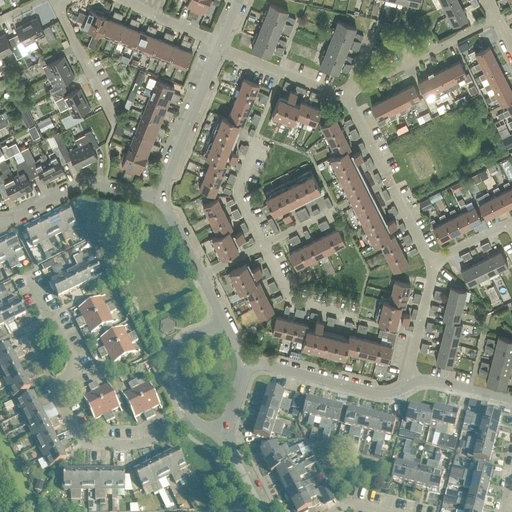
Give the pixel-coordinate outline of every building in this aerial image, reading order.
[(192,18),(199,0),(186,0),(189,1),(187,6),(191,8),(188,16),(192,18)] [(210,0),(209,0),(199,0),(192,18),(197,20),(200,12),(204,13),(207,8),(209,9),(212,1),(210,0)] [(462,9),(457,0),(454,0),(443,6),(448,16),(462,9)] [(284,22),(288,11),(271,4),(266,15),(284,22)] [(80,9),(74,7),(71,13),(77,15),(80,9)] [(467,18),(462,9),(448,16),(453,26),(467,18)] [(104,27),(107,18),(103,16),(104,14),(96,11),(95,13),(90,11),(88,15),(80,12),(78,16),(104,27)] [(109,39),(119,13),(115,11),(111,20),(107,18),(104,27),(100,35),(109,39)] [(117,42),(124,25),(120,23),(123,15),(119,13),(109,39),(117,42)] [(279,34),(284,22),(266,15),(261,26),(279,34)] [(104,27),(78,16),(78,17),(76,21),(85,24),(83,28),(88,31),(87,33),(95,36),(96,34),(100,35),(104,27)] [(293,25),(296,19),(289,16),(287,22),(293,25)] [(37,18),(26,23),(35,41),(45,35),(49,43),(56,39),(50,26),(42,30),(37,18)] [(126,46),(136,20),(132,18),(128,26),(124,25),(117,42),(126,46)] [(134,49),(141,32),(137,30),(140,22),(136,20),(126,46),(134,49)] [(352,39),(356,28),(338,21),(334,32),(352,39)] [(35,41),(26,23),(16,29),(22,40),(16,43),(23,56),(28,54),(28,52),(31,51),(28,44),(35,41)] [(143,53),(153,27),(149,25),(146,33),(141,32),(134,49),(143,53)] [(290,33),(292,27),(285,25),(283,30),(290,33)] [(275,45),(279,34),(261,26),(257,38),(275,45)] [(151,56),(158,39),(154,37),(157,29),(153,27),(143,53),(151,56)] [(160,60),(170,34),(166,32),(163,40),(158,39),(151,56),(160,60)] [(347,50),(352,39),(334,32),(329,43),(347,50)] [(361,41),(364,36),(357,33),(354,39),(361,41)] [(23,56),(16,43),(11,46),(5,34),(0,36),(0,50),(3,57),(13,52),(17,59),(23,56)] [(168,63),(175,45),(171,44),(174,35),(170,34),(160,60),(168,63)] [(270,56),(275,45),(257,38),(252,49),(270,56)] [(177,67),(187,41),(183,39),(180,47),(175,45),(168,63),(177,67)] [(284,47),(287,42),(280,39),(277,44),(284,47)] [(70,46),(67,40),(61,42),(64,48),(70,46)] [(186,70),(193,52),(188,51),(192,42),(187,41),(177,67),(186,70)] [(358,50),(360,44),(353,41),(351,47),(358,50)] [(467,42),(458,47),(461,52),(470,48),(467,42)] [(343,62),(347,50),(329,43),(325,55),(343,62)] [(495,57),(490,46),(476,53),(475,51),(468,54),(471,60),(477,58),(480,63),(480,64),(495,57)] [(281,56),(283,50),(276,47),(274,53),(281,56)] [(338,73),(343,62),(325,55),(320,66),(338,73)] [(48,77),(69,67),(64,56),(43,67),(48,77)] [(352,64),(355,58),(348,56),(345,61),(352,64)] [(500,67),(495,57),(480,64),(480,63),(474,66),(477,71),(482,68),(485,73),(485,74),(500,67)] [(36,68),(46,63),(44,59),(34,64),(36,68)] [(459,61),(449,66),(456,81),(457,80),(463,78),(466,83),(468,86),(473,83),(472,80),(469,73),(466,74),(459,61)] [(349,72),(351,67),(344,64),(342,70),(349,72)] [(456,81),(449,66),(439,71),(446,86),(447,85),(450,91),(460,86),(457,80),(456,81)] [(75,77),(69,67),(48,77),(54,88),(50,90),(52,95),(65,89),(63,83),(75,77)] [(505,77),(500,67),(485,74),(485,73),(479,76),(482,81),(487,78),(490,84),(505,77)] [(446,86),(439,71),(428,76),(436,91),(437,91),(440,96),(450,91),(447,85),(446,86)] [(140,72),(137,81),(141,83),(145,74),(140,72)] [(436,91),(428,76),(418,82),(425,97),(432,93),(435,99),(440,96),(437,91),(436,91)] [(510,87),(505,77),(490,84),(484,86),(487,91),(492,88),(495,94),(496,95),(510,87)] [(151,78),(148,87),(153,89),(179,100),(181,95),(173,92),(174,88),(151,78)] [(257,91),(259,85),(244,79),(240,89),(255,95),(261,98),(261,97),(268,100),(269,96),(257,91)] [(421,99),(413,84),(403,89),(410,104),(409,105),(412,110),(417,108),(414,102),(421,99)] [(479,94),(476,87),(470,90),(474,96),(479,94)] [(511,99),(511,90),(510,87),(496,95),(495,94),(490,97),(492,101),(498,99),(501,105),(505,103),(511,99)] [(68,107),(85,99),(80,88),(68,94),(65,89),(52,95),(55,101),(63,97),(68,107)] [(179,100),(153,89),(150,98),(167,105),(169,101),(177,104),(179,100)] [(251,105),(255,95),(240,89),(236,99),(251,105)] [(410,104),(403,89),(393,94),(400,109),(399,110),(402,115),(406,113),(404,107),(409,105),(410,104)] [(400,109),(393,94),(382,100),(390,114),(388,115),(391,120),(396,118),(393,113),(399,110),(400,109)] [(457,106),(467,100),(465,96),(455,101),(457,106)] [(300,105),(299,105),(279,97),(271,118),(292,126),(295,117),(300,105)] [(166,109),(167,105),(150,98),(146,106),(172,117),(174,113),(166,109)] [(81,114),(91,109),(85,99),(68,107),(71,114),(61,119),(66,128),(84,119),(81,114)] [(247,115),(251,105),(236,99),(232,109),(247,115)] [(27,107),(23,100),(15,104),(19,111),(27,107)] [(390,114),(382,100),(372,105),(379,119),(376,120),(380,126),(386,123),(383,118),(388,115),(390,114)] [(305,121),(311,106),(301,102),(299,105),(300,105),(295,117),(305,121)] [(172,117),(146,106),(143,115),(161,122),(162,118),(170,121),(172,117)] [(315,125),(321,110),(311,106),(305,121),(315,125)] [(243,125),(247,115),(232,109),(228,119),(239,124),(243,125)] [(27,110),(20,114),(23,121),(30,117),(27,110)] [(422,116),(425,122),(432,119),(428,112),(422,116)] [(503,113),(492,119),(494,123),(506,117),(503,113)] [(159,126),(161,122),(143,115),(139,124),(165,134),(167,130),(159,126)] [(223,163),(239,124),(228,119),(219,115),(203,155),(212,159),(223,163)] [(321,126),(326,136),(341,129),(336,119),(321,126)] [(50,128),(46,120),(38,125),(41,132),(50,128)] [(165,134),(139,124),(136,132),(154,139),(155,135),(164,138),(165,134)] [(398,129),(396,131),(399,135),(409,130),(406,124),(398,129)] [(499,132),(502,139),(510,135),(507,128),(499,132)] [(346,138),(341,129),(326,136),(331,146),(346,138)] [(87,164),(98,159),(93,150),(92,147),(97,144),(91,131),(75,139),(79,147),(87,164)] [(40,138),(37,132),(30,136),(33,141),(40,138)] [(58,145),(63,155),(68,152),(61,136),(59,132),(53,135),(55,139),(58,145)] [(152,143),(154,139),(136,132),(133,141),(158,151),(160,147),(152,143)] [(510,135),(502,139),(507,148),(511,146),(511,135),(511,134),(510,135)] [(351,148),(346,138),(331,146),(336,155),(347,150),(351,148)] [(158,151),(133,141),(129,149),(138,153),(147,156),(148,152),(157,155),(158,151)] [(5,159),(20,151),(16,143),(8,147),(6,144),(1,147),(0,143),(0,154),(2,153),(5,159)] [(50,158),(46,161),(55,178),(65,173),(59,161),(64,158),(58,145),(52,148),(54,152),(49,155),(50,158)] [(87,164),(79,147),(68,152),(77,169),(87,164)] [(21,151),(25,160),(28,165),(34,162),(27,148),(21,151)] [(128,178),(138,153),(129,149),(127,153),(125,152),(122,160),(124,161),(122,166),(127,168),(123,176),(128,178)] [(336,155),(327,159),(347,198),(350,197),(352,201),(354,205),(371,197),(369,193),(347,150),(336,155)] [(145,160),(147,156),(138,153),(128,178),(132,180),(135,172),(140,173),(142,168),(144,169),(147,161),(145,160)] [(227,165),(223,163),(212,159),(208,169),(223,175),(227,165)] [(23,194),(14,177),(9,179),(6,173),(11,171),(8,165),(5,160),(0,162),(0,165),(1,168),(0,168),(4,174),(2,178),(4,182),(0,183),(0,190),(0,191),(6,188),(12,199),(23,194)] [(33,174),(28,165),(25,160),(18,163),(17,172),(19,174),(14,177),(23,194),(33,189),(27,177),(33,174)] [(55,178),(46,161),(35,166),(44,183),(55,178)] [(498,173),(495,165),(489,168),(492,176),(498,173)] [(219,185),(223,175),(208,169),(204,179),(219,185)] [(274,213),(321,190),(311,170),(264,194),(269,203),(273,211),(274,213)] [(484,171),(478,174),(482,181),(487,178),(484,171)] [(481,181),(477,174),(470,178),(474,185),(481,181)] [(215,195),(219,185),(204,179),(200,189),(215,195)] [(464,180),(451,187),(453,193),(467,186),(464,180)] [(511,192),(510,188),(511,188),(509,182),(504,185),(506,190),(501,193),(500,193),(507,208),(511,205),(511,192)] [(500,193),(501,193),(498,187),(493,190),(496,195),(491,198),(489,199),(497,213),(507,208),(500,193)] [(489,199),(491,198),(488,192),(483,195),(486,200),(479,204),(486,219),(497,213),(489,199)] [(390,236),(371,197),(354,205),(355,206),(351,208),(371,246),(379,242),(390,236)] [(433,206),(429,198),(419,203),(424,211),(433,206)] [(203,206),(208,216),(223,209),(218,199),(203,206)] [(273,211),(269,203),(261,207),(265,215),(273,211)] [(464,211),(471,226),(482,221),(475,206),(468,210),(465,204),(460,206),(463,212),(464,211)] [(300,222),(310,217),(305,207),(295,212),(300,222)] [(228,218),(223,209),(208,216),(213,226),(228,218)] [(463,212),(457,215),(455,209),(450,212),(453,217),(454,217),(461,231),(471,226),(464,211),(463,212)] [(286,219),(292,216),(289,210),(283,213),(286,219)] [(68,211),(57,216),(70,242),(74,239),(70,230),(76,227),(68,211)] [(453,217),(447,220),(444,214),(440,217),(442,222),(443,222),(451,236),(461,231),(454,217),(453,217)] [(70,242),(57,216),(46,222),(55,238),(61,235),(65,244),(70,242)] [(233,228),(228,218),(213,226),(218,235),(229,230),(233,228)] [(443,222),(442,222),(437,225),(434,220),(428,223),(431,229),(433,228),(440,242),(451,236),(443,222)] [(55,238),(46,222),(35,227),(48,253),(53,250),(48,241),(55,238)] [(48,253),(35,227),(24,233),(33,249),(39,246),(44,255),(48,253)] [(338,229),(328,234),(336,248),(345,243),(338,229)] [(239,249),(229,230),(218,235),(209,239),(219,259),(239,249)] [(336,248),(328,234),(319,239),(326,253),(336,248)] [(394,234),(390,236),(379,242),(384,252),(399,244),(394,234)] [(14,238),(3,244),(16,269),(17,269),(20,267),(16,258),(22,255),(14,238)] [(326,253),(319,239),(309,244),(316,258),(326,253)] [(74,248),(79,246),(77,240),(71,243),(74,248)] [(16,269),(3,244),(0,245),(0,264),(0,266),(7,262),(11,271),(16,269)] [(316,258),(309,244),(299,248),(307,263),(316,258)] [(404,254),(399,244),(384,252),(389,261),(404,254)] [(307,263),(299,248),(289,253),(297,268),(307,263)] [(501,251),(491,256),(498,271),(508,266),(501,251)] [(409,264),(404,254),(389,261),(394,271),(409,264)] [(78,257),(91,283),(102,277),(93,261),(91,255),(84,259),(82,255),(78,257)] [(498,271),(491,256),(481,261),(488,276),(498,271)] [(91,283),(78,257),(73,260),(78,268),(71,272),(80,288),(91,283)] [(488,276),(481,261),(471,266),(478,280),(488,276)] [(50,270),(48,264),(42,268),(44,273),(50,270)] [(236,294),(245,289),(256,283),(246,264),(226,274),(236,294)] [(80,288),(71,272),(65,275),(61,266),(56,268),(69,294),(80,288)] [(478,280),(471,266),(461,271),(468,285),(478,280)] [(69,294),(56,268),(52,270),(56,279),(50,283),(58,299),(69,294)] [(259,281),(256,283),(245,289),(250,299),(264,292),(259,281)] [(408,296),(411,285),(395,281),(392,292),(408,296)] [(464,301),(467,291),(451,287),(448,297),(464,301)] [(269,301),(264,292),(250,299),(255,308),(269,301)] [(405,306),(408,296),(392,292),(389,302),(401,305),(405,306)] [(6,293),(2,295),(2,296),(15,321),(26,316),(17,299),(11,302),(6,293)] [(15,321),(2,296),(0,296),(0,302),(2,307),(0,307),(0,318),(4,327),(15,321)] [(461,312),(464,301),(448,297),(446,308),(461,312)] [(96,318),(114,308),(112,304),(105,308),(101,299),(90,305),(96,318)] [(396,326),(401,305),(389,302),(380,299),(375,321),(396,326)] [(274,311),(269,301),(255,308),(259,318),(274,311)] [(96,318),(90,305),(78,310),(83,319),(76,323),(78,327),(96,318)] [(113,325),(109,316),(116,312),(114,308),(96,318),(102,330),(113,325)] [(459,322),(461,312),(446,308),(443,319),(462,324),(463,323),(459,322)] [(283,335),(287,320),(276,317),(272,333),(283,335)] [(102,330),(96,318),(78,327),(80,331),(87,327),(91,336),(102,330)] [(460,334),(462,324),(443,319),(447,320),(444,330),(460,334)] [(293,338),(297,322),(287,320),(283,335),(293,338)] [(307,329),(308,325),(297,322),(293,338),(304,341),(307,329)] [(118,347),(136,338),(134,334),(127,338),(122,329),(112,335),(118,347)] [(348,339),(307,329),(304,341),(301,350),(344,361),(346,351),(349,339),(348,339)] [(457,345),(460,334),(444,330),(441,341),(457,345)] [(395,333),(389,331),(387,338),(393,340),(395,333)] [(118,347),(112,335),(100,340),(105,349),(98,353),(100,357),(118,347)] [(356,354),(360,338),(349,335),(348,339),(349,339),(346,351),(356,354)] [(511,351),(511,339),(498,336),(495,348),(511,351)] [(131,346),(138,342),(136,338),(118,347),(124,360),(135,355),(131,346)] [(367,357),(371,341),(360,338),(356,354),(367,357)] [(377,359),(381,343),(371,341),(367,357),(377,359)] [(454,356),(457,345),(441,341),(439,352),(454,356)] [(388,362),(392,346),(381,343),(377,359),(388,362)] [(0,364),(22,353),(20,349),(14,352),(14,353),(12,354),(8,347),(0,350),(0,364)] [(124,360),(118,347),(100,357),(102,361),(109,357),(113,366),(124,360)] [(511,364),(511,360),(511,351),(495,348),(492,359),(511,364)] [(452,366),(454,356),(439,352),(436,362),(452,366)] [(19,369),(15,362),(18,360),(18,361),(25,358),(22,353),(0,364),(0,372),(2,377),(19,369)] [(508,376),(511,364),(492,359),(489,371),(508,376)] [(8,388),(33,375),(31,371),(25,374),(25,375),(23,376),(19,369),(2,377),(8,388)] [(505,388),(508,376),(489,371),(486,383),(505,388)] [(30,390),(26,383),(29,382),(29,383),(36,379),(33,375),(8,388),(13,399),(30,390)] [(137,382),(132,384),(142,402),(154,395),(149,384),(140,389),(137,382)] [(96,384),(92,386),(101,404),(114,397),(109,386),(100,391),(96,384)] [(142,402),(132,384),(128,386),(132,393),(123,397),(129,408),(142,402)] [(101,404),(92,386),(88,388),(92,395),(83,399),(89,410),(101,404)] [(268,389),(264,401),(290,409),(291,403),(282,400),(284,394),(268,389)] [(160,406),(154,395),(142,402),(151,420),(155,418),(151,411),(160,406)] [(22,415),(47,402),(45,398),(39,401),(39,402),(36,403),(33,396),(16,404),(22,415)] [(111,413),(120,408),(119,407),(123,405),(119,397),(115,399),(114,397),(101,404),(111,422),(115,420),(111,413)] [(295,397),(292,409),(299,411),(302,398),(295,397)] [(315,419),(319,403),(307,400),(303,416),(309,418),(307,427),(313,429),(315,419)] [(288,414),(290,409),(264,401),(261,412),(277,417),(279,411),(288,414)] [(49,407),(47,402),(22,415),(27,426),(44,418),(40,410),(43,409),(43,410),(49,407)] [(151,420),(142,402),(129,408),(134,419),(143,415),(147,422),(151,420)] [(324,432),(331,406),(319,403),(315,419),(321,421),(319,430),(324,431),(324,432)] [(111,422),(101,404),(89,410),(94,421),(103,417),(107,424),(111,422)] [(481,404),(480,407),(486,409),(485,412),(496,415),(498,408),(481,404)] [(326,446),(330,433),(332,424),(338,425),(343,409),(331,406),(324,432),(324,431),(322,438),(321,444),(326,446)] [(415,435),(422,410),(410,407),(406,423),(412,425),(410,434),(415,435)] [(440,436),(446,411),(434,408),(433,413),(431,424),(437,426),(435,435),(440,436)] [(352,445),(354,439),(360,413),(348,410),(344,427),(351,428),(345,450),(351,452),(352,445)] [(433,413),(422,410),(415,435),(420,437),(421,437),(423,428),(430,429),(431,424),(433,413)] [(457,441),(445,438),(448,429),(454,430),(458,414),(446,411),(440,436),(440,437),(437,448),(454,452),(457,441)] [(275,423),(277,417),(261,412),(257,424),(282,432),(284,426),(275,423)] [(474,416),(474,417),(473,421),(473,422),(498,428),(501,416),(496,415),(485,412),(483,418),(474,416)] [(368,433),(372,416),(360,413),(354,439),(359,440),(362,431),(368,433)] [(377,445),(384,419),(372,416),(368,433),(374,434),(372,443),(377,445)] [(33,437),(58,424),(56,419),(49,423),(50,424),(47,425),(44,418),(27,426),(33,437)] [(380,458),(383,446),(385,437),(392,439),(396,422),(384,419),(377,445),(374,456),(380,458)] [(495,440),(498,428),(473,422),(471,427),(480,429),(479,436),(495,440)] [(60,428),(58,424),(33,437),(38,448),(55,439),(51,432),(54,431),(60,428)] [(281,437),(282,432),(257,424),(253,435),(270,441),(272,434),(281,437)] [(292,435),(282,432),(281,437),(290,440),(292,435)] [(492,451),(495,440),(479,436),(477,442),(468,440),(467,445),(492,451)] [(43,458),(69,446),(67,441),(61,444),(61,445),(58,446),(55,439),(38,448),(43,458)] [(265,463),(289,452),(286,446),(278,451),(275,445),(260,452),(265,463)] [(489,463),(492,451),(467,445),(465,450),(468,451),(467,458),(489,463)] [(65,453),(71,450),(69,446),(43,458),(49,469),(66,461),(62,454),(65,452),(65,453)] [(289,452),(291,457),(299,453),(297,448),(289,452)] [(405,449),(403,455),(409,457),(411,451),(405,449)] [(178,452),(167,457),(180,483),(184,481),(180,472),(186,468),(178,452)] [(291,457),(289,452),(265,463),(271,474),(275,472),(286,467),(286,466),(283,461),(291,457)] [(410,458),(404,456),(402,465),(395,464),(391,480),(403,483),(410,458)] [(180,483),(167,457),(156,463),(165,479),(171,476),(176,485),(180,483)] [(419,470),(421,463),(414,462),(415,459),(410,458),(403,483),(415,486),(419,470)] [(281,483),(304,471),(315,465),(312,460),(293,470),(290,464),(286,466),(286,467),(275,472),(281,483)] [(427,489),(433,464),(428,462),(425,471),(419,470),(415,486),(427,489)] [(165,479),(156,463),(145,468),(158,494),(163,491),(158,483),(165,479)] [(439,465),(433,464),(427,489),(439,492),(443,476),(436,474),(439,465)] [(465,471),(464,477),(489,483),(492,471),(476,467),(474,474),(465,471)] [(158,494),(145,468),(135,474),(143,490),(150,487),(154,496),(158,494)] [(307,476),(304,471),(281,483),(286,494),(301,486),(298,480),(307,476)] [(54,480),(57,475),(53,472),(49,477),(54,480)] [(76,502),(76,473),(64,473),(64,492),(71,492),(71,502),(76,502)] [(88,492),(88,473),(76,473),(76,502),(81,502),(81,492),(88,492)] [(100,501),(100,473),(88,473),(88,492),(95,492),(95,501),(100,501)] [(113,501),(112,473),(100,473),(100,501),(105,501),(105,492),(112,491),(112,501),(113,501)] [(125,490),(125,478),(125,473),(112,473),(113,501),(117,501),(117,492),(125,491),(125,490)] [(319,485),(325,482),(321,475),(316,478),(319,485)] [(470,491),(486,495),(489,483),(464,477),(462,482),(465,483),(463,489),(470,491)] [(292,504),(315,492),(313,487),(312,488),(309,482),(301,486),(286,494),(284,494),(288,501),(289,500),(292,504)] [(42,493),(44,485),(37,483),(35,491),(42,493)] [(325,488),(318,492),(323,502),(331,499),(325,488)] [(167,501),(163,491),(158,494),(163,503),(167,501)] [(483,507),(486,495),(470,491),(468,497),(459,495),(458,500),(483,507)] [(315,492),(292,504),(294,508),(292,509),(292,510),(293,511),(307,511),(306,511),(312,508),(321,503),(318,497),(315,492)] [(482,511),(483,507),(458,500),(457,506),(466,508),(464,511),(482,511)]
